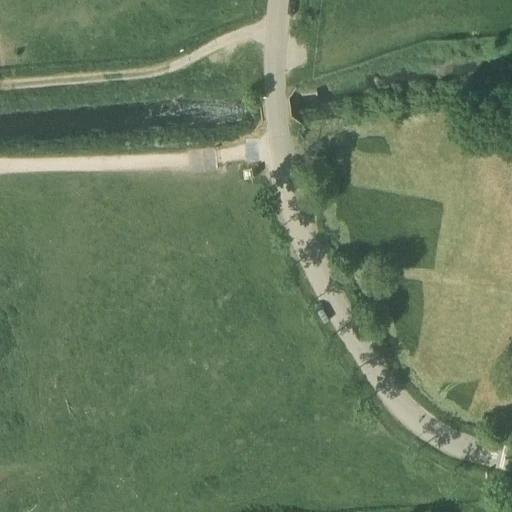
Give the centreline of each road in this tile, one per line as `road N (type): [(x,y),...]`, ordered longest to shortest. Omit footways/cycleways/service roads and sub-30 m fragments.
road 1 (unclassified): [(511,463),(473,452),(416,419),(337,308),(301,237),(277,127),(278,0)]
road 2 (track): [(0,90),(166,73),(253,31),(278,32)]
